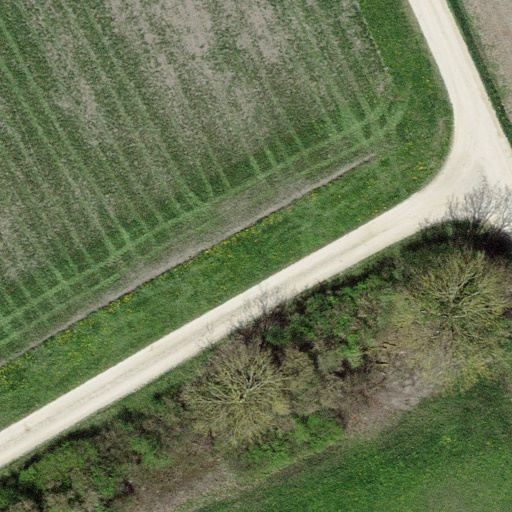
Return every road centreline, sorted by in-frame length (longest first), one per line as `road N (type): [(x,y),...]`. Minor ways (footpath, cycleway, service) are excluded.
road 1 (track): [(0,449),(497,166)]
road 2 (track): [(426,0),(511,200)]
